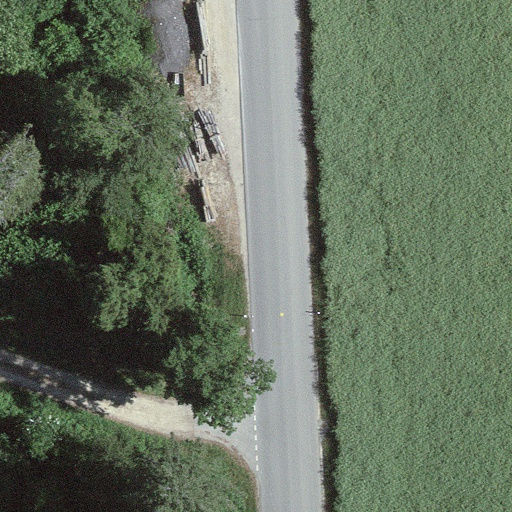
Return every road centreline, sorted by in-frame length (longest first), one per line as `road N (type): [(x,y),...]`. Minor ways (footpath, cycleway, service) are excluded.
road 1 (tertiary): [(263,0),(296,511)]
road 2 (track): [(291,440),(112,407),(0,358)]
